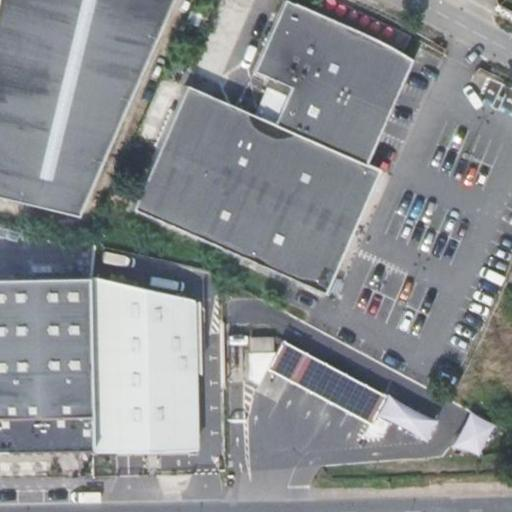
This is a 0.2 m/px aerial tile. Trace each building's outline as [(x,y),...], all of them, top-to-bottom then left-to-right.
[(362,32),(287,0),(282,0),(252,70),(289,86),(273,123),(186,85),(132,209),(325,292),(378,169),(365,163),(410,59),(362,32)] [(0,452),(195,450),(192,299),(93,274),(0,276),(0,452)] [(250,351),(271,351),(271,336),(250,337),(250,351)] [(290,347),(280,342),(265,370),(276,375),(297,386),(318,397),(337,407),(359,419),(367,423),(382,395),(372,390),(352,379),(331,369),(311,358),(290,347)] [(429,436),(437,414),(384,394),(376,416),(429,436)] [(467,410),(454,444),(481,453),(493,419),(467,410)]
